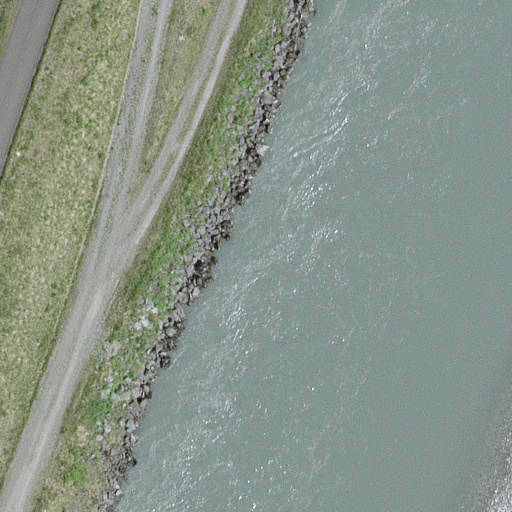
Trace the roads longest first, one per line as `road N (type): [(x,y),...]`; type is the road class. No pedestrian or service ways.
road 1 (track): [(243,0),(182,149),(114,267),(12,511)]
road 2 (track): [(154,0),(114,267)]
road 3 (track): [(38,0),(0,119)]
